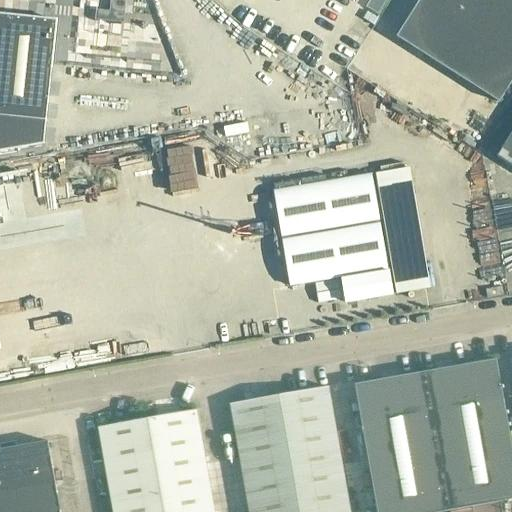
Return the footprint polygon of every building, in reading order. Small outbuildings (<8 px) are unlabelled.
[(511,0),(417,0),(395,36),(497,102),(511,78),(511,0)] [(0,14),(0,149),(42,142),(55,20),(0,14)] [(511,166),(511,128),(495,156),(511,166)] [(429,287),(408,167),(374,173),(395,293),(429,287)] [(371,173),(272,190),(288,285),(340,276),(345,302),(391,294),(371,173)] [(314,283),(317,302),(340,298),(337,279),(314,283)] [(295,286),(295,311),(313,311),(313,286),(295,286)] [(260,321),(274,320),(273,289),(258,290),(260,321)] [(463,366),(425,373),(355,385),(377,511),(445,511),(511,500),(511,445),(497,361),(497,360),(463,366)] [(0,374),(36,373),(36,363),(0,364),(0,374)] [(350,511),(329,387),(231,405),(249,511),(350,511)] [(214,511),(197,411),(99,428),(113,511),(214,511)] [(0,493),(56,484),(48,442),(17,447),(16,442),(0,445),(1,450),(0,450),(0,493)] [(0,511),(60,511),(56,484),(0,493),(0,511)]
